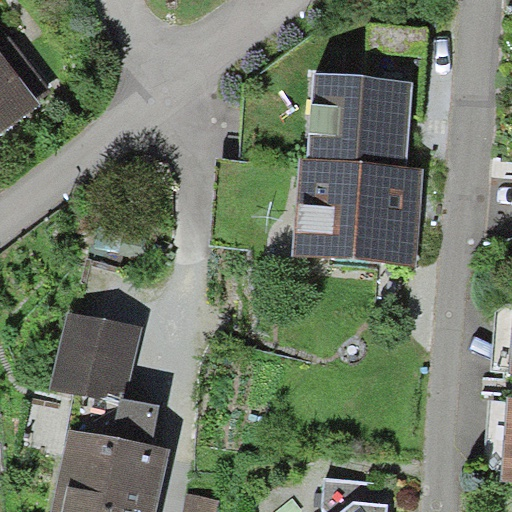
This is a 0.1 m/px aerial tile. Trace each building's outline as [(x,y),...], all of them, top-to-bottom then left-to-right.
[(312,164),(407,172),(411,118),(422,118),(429,32),(368,27),(364,84),(319,80),(312,164)] [(0,141),(42,107),(0,54),(0,141)] [(407,172),(312,164),(303,165),(296,261),(417,270),(424,173),(407,172)] [(511,304),(509,304),(496,316),(492,373),(510,374),(510,381),(511,381),(511,304)] [(152,511),(156,495),(163,459),(146,455),(154,415),(119,409),(134,333),(71,320),(57,390),(112,401),(102,448),(71,441),(57,511),(152,511)] [(511,405),(490,404),(488,463),(494,471),(498,471),(497,488),(511,488),(511,405)] [(324,483),(322,511),(386,511),(386,508),(375,508),(376,485),(324,483)] [(215,511),(217,504),(188,498),(185,511),(215,511)]
